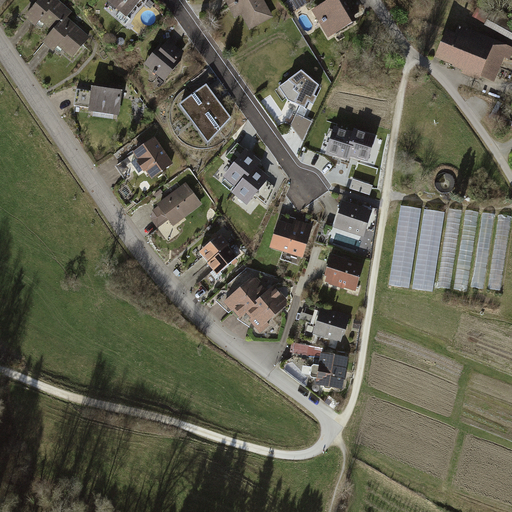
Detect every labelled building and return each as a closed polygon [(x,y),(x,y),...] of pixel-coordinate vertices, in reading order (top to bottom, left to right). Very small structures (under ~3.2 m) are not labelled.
[(73,13),(57,0),(39,0),(23,19),(35,29),(40,23),(52,34),(43,45),(53,53),(58,48),(72,60),(90,38),(68,19),(73,13)] [(143,0),(108,0),(107,2),(120,13),(116,18),(125,26),(130,20),(127,18),(143,0)] [(263,0),(224,0),(235,19),(242,16),(250,31),(274,18),(263,0)] [(290,0),(284,4),(291,15),(315,0),(290,0)] [(343,0),(331,0),(312,11),(329,41),(358,24),(343,0)] [(490,15),(478,8),(473,18),(485,24),(490,15)] [(511,20),(493,11),(485,26),(511,40),(511,20)] [(511,58),(511,48),(460,27),(456,36),(448,33),(436,61),(454,68),(453,69),(464,73),(463,76),(481,83),(482,79),(495,85),(505,60),(511,62),(511,58)] [(178,41),(171,35),(163,45),(161,43),(144,63),(164,80),(182,60),(179,58),(184,52),(176,44),(178,41)] [(320,86),(301,70),(279,86),(288,100),(305,109),(309,101),(313,103),(317,95),(316,95),(320,86)] [(206,82),(178,102),(208,142),(231,116),(206,82)] [(122,88),(90,83),(89,89),(76,88),(74,105),(89,107),(88,110),(118,114),(122,88)] [(304,117),(296,113),(291,124),(296,133),(304,117)] [(352,131),(333,126),(325,152),(333,155),(342,157),(349,159),(350,156),(358,158),(367,161),(376,134),(353,127),(352,131)] [(154,135),(132,151),(137,159),(136,160),(143,170),(145,169),(151,178),(173,163),(154,135)] [(244,149),(237,143),(225,156),(232,162),(223,175),(235,186),(231,192),(246,204),(254,194),(267,204),(275,187),(266,180),(269,176),(256,165),(261,160),(245,148),(244,149)] [(186,181),(156,203),(158,206),(152,210),(151,219),(158,228),(169,220),(173,226),(203,203),(186,181)] [(361,206),(343,200),(334,227),(364,237),(372,210),(368,208),(368,207),(361,205),(361,206)] [(446,212),(401,205),(389,285),(434,292),(446,212)] [(479,212),(450,208),(437,288),(466,292),(479,212)] [(511,221),(511,216),(483,212),(471,288),(502,292),(511,221)] [(279,219),(277,219),(268,247),(283,251),(280,259),(298,264),(301,257),(303,257),(313,225),(303,222),(296,220),(296,218),(281,213),(279,219)] [(229,244),(219,233),(198,251),(207,261),(206,262),(213,269),(210,272),(216,279),(222,273),(220,270),(237,255),(228,245),(229,244)] [(364,264),(331,253),(324,274),(326,275),(325,281),(328,282),(328,283),(344,288),(344,287),(356,291),(364,264)] [(257,277),(251,277),(223,301),(232,311),(233,311),(240,319),(246,313),(249,317),(247,319),(260,334),(271,325),(268,321),(286,305),(287,299),(274,284),(267,289),(257,277)] [(334,312),(321,308),(320,311),(315,310),(311,325),(315,326),(313,333),(341,342),(343,335),(344,335),(349,320),(347,320),(349,315),(334,310),(334,312)] [(324,349),(292,342),(290,352),(293,352),(292,358),(300,358),(307,359),(309,359),(313,362),(314,364),(319,365),(320,360),(314,359),(314,357),(320,358),(321,353),(324,353),(324,349)] [(347,357),(321,353),(320,358),(320,360),(319,365),(314,364),(312,365),(310,375),(312,377),(316,378),(315,384),(317,384),(342,389),(347,357)] [(339,403),(329,396),(325,402),(335,409),(339,403)]
